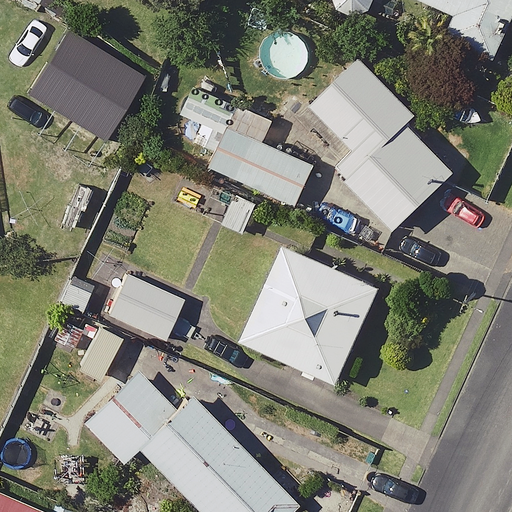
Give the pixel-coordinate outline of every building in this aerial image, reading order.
[(367,0),(323,0),(348,22),(367,0)] [(509,0),(420,0),(443,10),(433,33),(484,56),(509,0)] [(405,109),(347,54),(303,99),(353,146),(331,169),(390,225),(442,170),(393,122),(405,109)] [(205,93),(195,115),(178,154),(289,203),(306,164),(256,142),(266,120),(205,93)] [(84,190),(50,173),(23,224),(57,241),(84,190)] [(258,203),(224,187),(208,221),(242,237),(258,203)] [(371,283),(274,240),(230,338),(327,381),(371,283)] [(173,299),(116,274),(99,313),(156,338),(173,299)] [(80,326),(52,310),(35,340),(64,355),(80,326)] [(167,400),(127,362),(72,420),(113,459),(124,447),(190,511),(274,511),(286,500),(175,392),(167,400)] [(63,420),(30,401),(13,429),(46,449),(63,420)] [(33,511),(0,497),(0,511),(33,511)]
